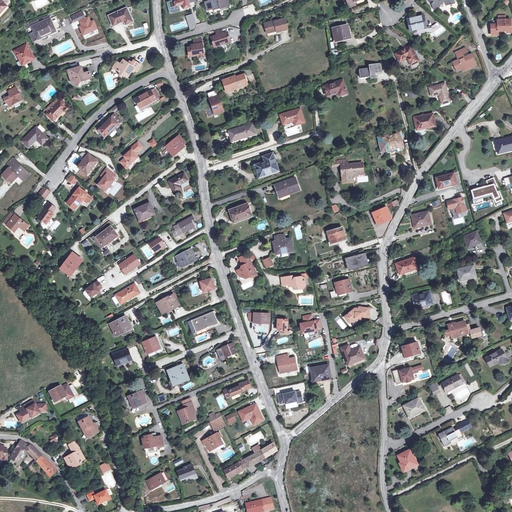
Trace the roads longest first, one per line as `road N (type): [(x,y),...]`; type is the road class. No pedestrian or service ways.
road 1 (residential): [(387,331),(384,250),(417,177),(493,82)]
road 2 (unclassified): [(169,66),(198,153),(208,228)]
road 3 (residential): [(53,178),(92,116),(169,66)]
road 4 (residential): [(382,452),(511,382)]
road 5 (residential): [(151,511),(224,495),(280,467)]
road 6 (residential): [(383,357),(283,440)]
road 7 (residential): [(509,295),(387,331)]
road 8 (unclassified): [(0,435),(38,446),(83,511)]
